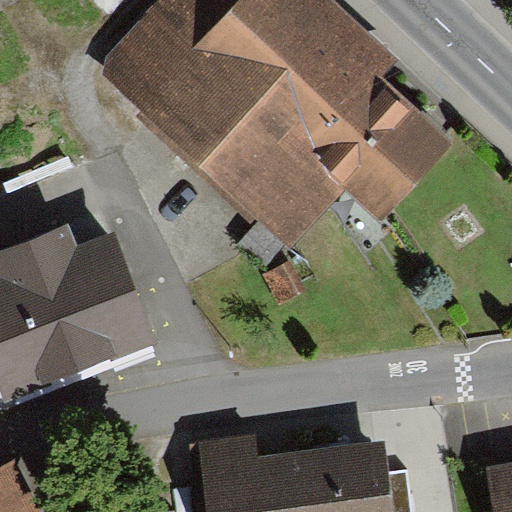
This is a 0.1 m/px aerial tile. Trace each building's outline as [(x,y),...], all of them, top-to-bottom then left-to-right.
[(288,0),(181,0),(116,72),(306,243),(354,190),(395,227),(460,155),(288,0)] [(15,288),(0,293),(0,344),(20,397),(152,347),(115,250),(89,259),(81,239),(7,267),(15,288)] [(511,511),(511,451),(486,456),(495,511),(511,511)] [(396,511),(390,452),(217,469),(221,511),(396,511)] [(41,511),(21,473),(0,483),(0,511),(41,511)]
